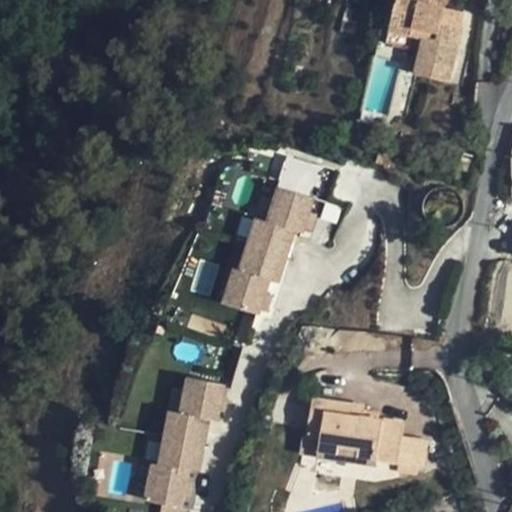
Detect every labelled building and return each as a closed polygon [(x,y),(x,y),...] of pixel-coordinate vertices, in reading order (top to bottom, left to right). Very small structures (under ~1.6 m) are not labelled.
[(396,0),(390,31),(424,39),(421,49),(415,74),(450,82),(460,37),(452,35),(454,26),(460,27),(464,11),(446,7),(431,3),(431,0),(396,0)] [(462,28),(460,27),(454,26),(452,35),(460,37),(462,28)] [(388,42),(421,49),(424,39),(390,31),(388,42)] [(289,159),(281,186),(301,192),(309,165),(289,159)] [(317,201),(282,190),(278,203),(271,223),(261,220),(252,246),(289,258),(298,232),(305,235),(307,230),(313,214),(317,201)] [(271,223),(278,203),(268,199),(261,220),(271,223)] [(320,216),(313,214),(307,230),(314,232),(320,216)] [(289,258),(252,246),(243,272),(236,269),(225,304),(259,316),(261,311),(267,294),(271,281),(280,284),(289,258)] [(268,313),(274,297),(267,294),(261,311),(268,313)] [(223,389),(187,385),(185,399),(183,421),(172,420),(170,447),(209,451),(211,423),(220,424),(220,419),(222,402),(223,389)] [(174,398),(172,420),(183,421),(185,399),(174,398)] [(314,398),(307,435),(321,436),(319,454),(377,463),(377,459),(398,463),(402,436),(405,422),(385,419),(384,420),(364,416),(354,414),(356,404),(314,398)] [(230,403),(222,402),(220,419),(228,420),(230,403)] [(354,414),(364,416),(366,406),(356,404),(354,414)] [(321,436),(307,435),(303,434),(300,453),(318,456),(319,454),(321,436)] [(429,439),(402,436),(398,463),(425,468),(429,439)] [(209,451),(170,447),(167,474),(160,474),(156,510),(176,511),(193,511),(194,509),(195,491),(196,477),(206,478),(209,451)] [(304,479),(284,473),(279,488),(298,495),(304,479)] [(203,492),(195,491),(194,509),(201,509),(203,492)]
